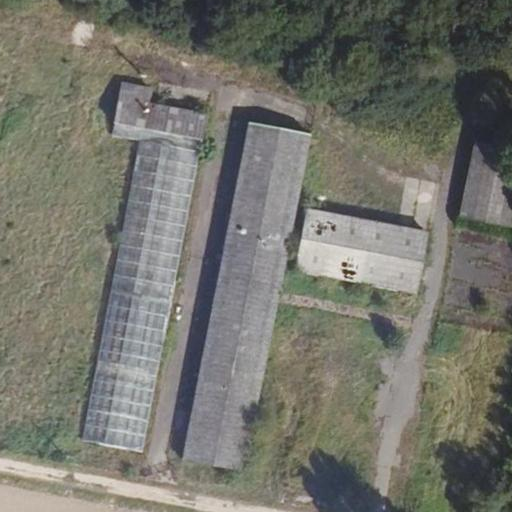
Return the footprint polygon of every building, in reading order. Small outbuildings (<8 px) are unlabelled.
[(170,119),(139,113),(127,172),(159,177),(163,156),(219,167),(223,142),(168,132),(170,119)] [(308,158),(249,147),(187,495),(246,505),(308,158)] [(219,167),(163,156),(159,177),(104,478),(162,490),(219,167)] [(511,249),(511,181),(473,174),(459,250),(510,259),(511,249)] [(289,305),(397,324),(407,266),(299,247),(289,305)] [(407,266),(397,324),(414,327),(425,269),(407,266)] [(511,377),(511,360),(458,350),(433,500),(491,510),(511,377)] [(315,365),(276,359),(267,410),(305,416),(315,365)] [(362,511),(387,381),(320,368),(293,511),(362,511)]
